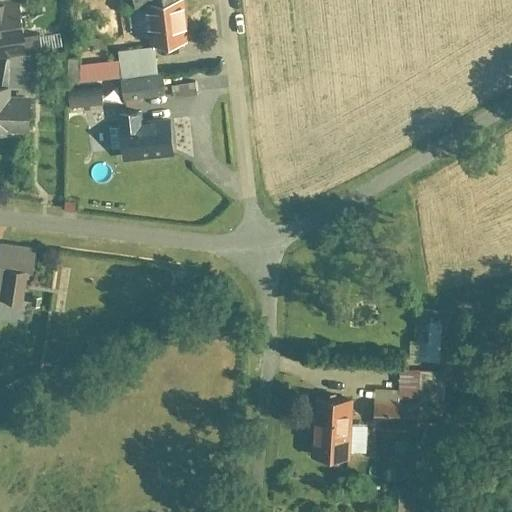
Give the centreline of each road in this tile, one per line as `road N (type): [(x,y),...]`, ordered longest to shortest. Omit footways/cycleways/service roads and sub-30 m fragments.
road 1 (unclassified): [(0,220),(257,246),(304,229),(511,104)]
road 2 (track): [(250,511),(269,300),(225,0)]
